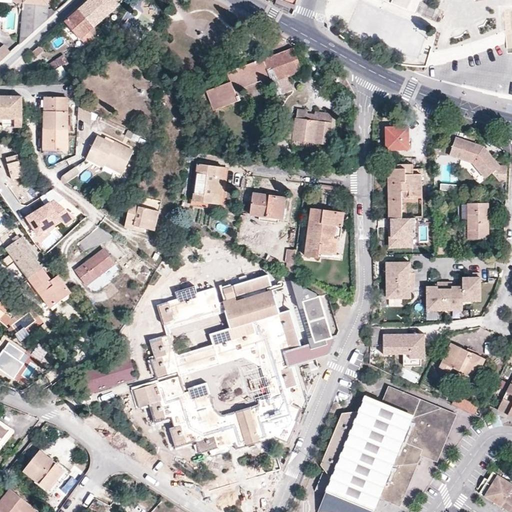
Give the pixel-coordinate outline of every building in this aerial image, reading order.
[(23,0),(24,2),(22,20),(21,37),(20,44),(28,37),(47,20),(47,10),(48,0),(23,0)] [(94,27),(119,5),(114,0),(90,0),(86,4),(79,10),(94,27)] [(283,0),(277,0),(275,6),(277,7),(281,9),(288,13),(290,14),(291,15),(292,15),(292,14),(293,13),(296,6),(283,1),(283,0)] [(381,0),(405,10),(409,0),(381,0)] [(53,9),(47,10),(47,20),(55,13),(53,9)] [(94,27),(79,10),(75,13),(70,18),(65,23),(81,40),(86,46),(100,33),(94,27)] [(10,53),(4,45),(0,48),(0,62),(7,57),(10,53)] [(39,45),(32,52),(37,57),(44,50),(39,45)] [(294,51),(263,62),(271,83),(271,85),(272,84),(287,79),(302,73),(294,51)] [(68,62),(63,56),(49,68),(54,74),(68,62)] [(271,83),(263,62),(228,76),(231,84),(208,93),(215,112),(240,103),(238,98),(236,99),(233,89),(259,79),(262,86),(271,83)] [(287,79),(272,84),(275,92),(289,87),(287,79)] [(6,97),(0,96),(0,118),(3,119),(3,127),(21,128),(21,127),(22,97),(6,97)] [(60,98),(46,97),(44,150),(67,151),(68,123),(68,114),(68,107),(68,102),(68,99),(67,98),(60,98)] [(90,126),(91,112),(81,107),(78,106),(78,107),(78,112),(78,118),(90,126)] [(329,145),(332,115),(314,112),(314,115),(306,113),(307,111),(297,110),(293,140),(329,145)] [(409,149),(408,126),(386,127),(386,149),(409,149)] [(105,140),(98,136),(86,159),(104,168),(106,164),(124,172),(134,151),(115,142),(114,144),(112,148),(103,144),(105,140)] [(482,145),(455,136),(449,154),(471,162),(479,172),(483,169),(488,175),(491,173),(497,181),(498,182),(506,183),(507,168),(499,167),(487,151),(485,153),(482,149),(481,148),(482,145)] [(114,144),(105,140),(103,144),(112,148),(114,144)] [(17,154),(5,158),(12,180),(23,176),(17,154)] [(397,163),(397,168),(404,168),(405,173),(413,173),(413,163),(397,163)] [(222,176),(224,167),(198,164),(193,200),(209,202),(212,182),(218,182),(218,176),(222,176)] [(421,173),(413,173),(405,173),(404,168),(397,168),(388,168),(389,217),(390,217),(402,217),(402,197),(420,197),(421,173)] [(67,184),(81,175),(76,169),(63,178),(67,184)] [(488,175),(483,169),(479,172),(484,178),(488,175)] [(281,219),(285,197),(253,194),(250,214),(281,219)] [(140,197),(131,201),(125,228),(144,232),(145,229),(155,231),(162,202),(140,197)] [(54,199),(25,217),(38,238),(61,222),(65,225),(75,217),(54,199)] [(489,202),(468,203),(467,203),(467,220),(468,238),(489,238),(489,202)] [(458,221),(467,220),(467,203),(458,203),(458,221)] [(340,238),(343,213),(312,209),(306,255),(318,256),(319,252),(335,254),(337,238),(340,238)] [(416,244),(415,216),(402,217),(390,217),(391,245),(416,244)] [(108,233),(99,226),(79,242),(86,251),(101,244),(115,237),(108,233)] [(443,245),(442,232),(438,232),(438,253),(447,253),(447,244),(443,245)] [(29,279),(42,268),(20,239),(15,243),(6,249),(11,255),(16,262),(29,279)] [(293,276),(296,250),(287,248),(286,261),(287,261),(286,273),(293,276)] [(114,264),(103,250),(76,271),(87,285),(114,264)] [(268,260),(283,263),(286,253),(271,250),(268,260)] [(16,262),(11,255),(2,261),(8,268),(16,262)] [(387,262),(387,297),(410,297),(410,287),(415,287),(415,272),(410,272),(410,262),(387,262)] [(58,276),(52,281),(42,268),(29,279),(51,309),(71,293),(68,289),(58,276)] [(437,287),(427,287),(427,310),(462,310),(462,301),(480,301),(480,274),(472,274),(472,278),(462,278),(462,287),(451,287),(451,283),(437,283),(437,287)] [(232,286),(236,297),(239,307),(274,297),(267,275),(232,286)] [(311,349),(315,347),(296,283),(290,280),(309,344),(311,349)] [(296,283),(315,347),(326,344),(325,340),(332,338),(319,295),(316,296),(316,293),(296,283)] [(157,306),(162,323),(183,317),(182,312),(200,307),(200,311),(218,306),(217,303),(213,289),(196,294),(194,286),(176,291),(178,299),(157,306)] [(278,314),(274,297),(239,307),(236,297),(217,303),(218,306),(200,311),(200,307),(182,312),(183,317),(162,323),(166,336),(171,334),(170,329),(225,312),(230,329),(278,314)] [(0,318),(9,309),(1,302),(0,303),(0,318)] [(300,346),(290,311),(278,314),(230,329),(211,335),(214,344),(217,354),(236,349),(238,358),(242,357),(260,366),(269,396),(257,399),(259,404),(223,415),(213,408),(206,383),(188,388),(188,391),(184,392),(181,381),(175,383),(159,388),(157,382),(135,388),(140,406),(149,403),(155,421),(171,417),(174,426),(170,428),(175,446),(196,440),(200,452),(210,449),(212,455),(228,450),(228,446),(234,444),(235,448),(269,438),(267,430),(286,424),(281,407),(290,405),(292,401),(288,388),(296,385),(291,366),(289,366),(285,351),(300,346)] [(378,350),(379,326),(370,326),(369,344),(372,344),(372,351),(378,350)] [(424,358),(424,333),(382,333),(382,353),(402,353),(409,353),(409,358),(420,358),(424,358)] [(172,353),(176,351),(171,334),(166,336),(150,341),(155,358),(151,359),(157,377),(172,372),(177,370),(172,353)] [(300,346),(285,351),(289,366),(291,366),(330,354),(336,336),(332,338),(325,340),(326,344),(315,347),(311,349),(309,344),(300,346)] [(24,353),(8,342),(1,353),(0,352),(0,369),(14,378),(24,364),(19,361),(24,353)] [(450,372),(452,368),(453,365),(473,374),(477,365),(481,367),(485,358),(471,351),(471,353),(450,342),(439,366),(450,372)] [(175,383),(181,381),(179,375),(238,358),(236,349),(217,354),(214,344),(178,355),(176,351),(172,353),(177,370),(172,372),(175,383)] [(420,365),(420,358),(409,358),(409,353),(402,353),(403,365),(420,365)] [(84,369),(86,375),(132,361),(130,355),(84,369)] [(137,376),(132,361),(86,375),(90,390),(137,376)] [(472,377),(473,374),(453,365),(452,368),(472,377)] [(511,377),(496,409),(509,415),(510,413),(511,413),(511,377)] [(436,460),(456,414),(425,401),(389,386),(381,403),(364,396),(358,410),(341,412),(321,463),(323,468),(315,487),(325,491),(318,508),(323,509),(328,509),(335,510),(340,511),(371,511),(378,497),(399,505),(413,471),(420,454),(436,460)] [(54,400),(57,392),(48,388),(44,396),(54,400)] [(455,397),(451,405),(473,415),(477,407),(455,397)] [(267,430),(269,438),(274,436),(286,442),(299,409),(290,405),(281,407),(286,424),(267,430)] [(64,469),(40,449),(24,469),(49,489),(64,469)] [(511,511),(511,483),(497,475),(491,471),(478,493),(489,500),(490,498),(494,500),(493,502),(504,509),(505,507),(509,510),(508,511),(509,511),(511,511)] [(0,500),(0,511),(36,511),(39,509),(11,487),(0,500)]
